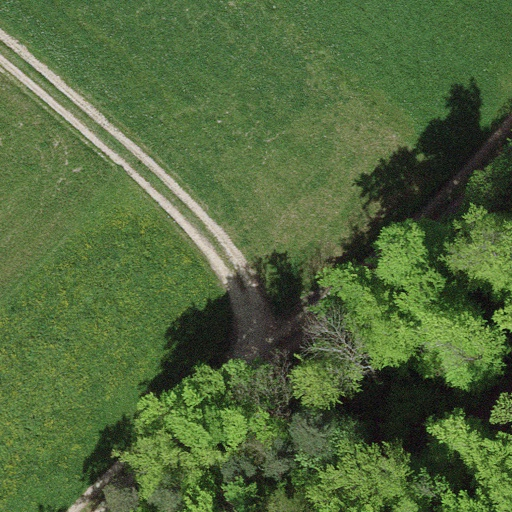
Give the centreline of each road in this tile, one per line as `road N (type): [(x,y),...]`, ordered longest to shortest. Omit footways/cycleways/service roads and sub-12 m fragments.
road 1 (track): [(511,130),(455,198),(261,351),(81,511)]
road 2 (track): [(261,351),(254,293),(208,238),(0,44)]
road 3 (track): [(301,511),(390,430),(511,399)]
